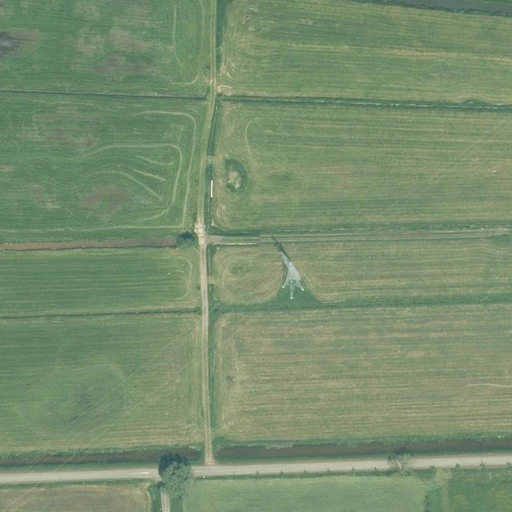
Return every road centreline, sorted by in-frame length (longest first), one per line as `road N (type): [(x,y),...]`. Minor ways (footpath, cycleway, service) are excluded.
road 1 (unclassified): [(163,472),(511,460)]
road 2 (unclassified): [(163,472),(0,478)]
